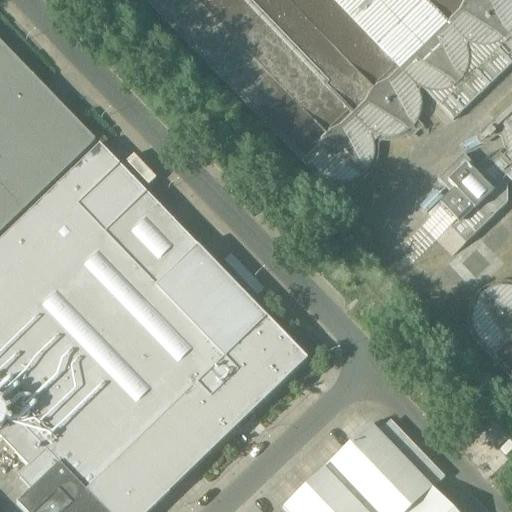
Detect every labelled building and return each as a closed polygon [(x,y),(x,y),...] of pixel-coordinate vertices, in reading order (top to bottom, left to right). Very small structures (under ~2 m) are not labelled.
[(437,93),(426,92),(454,121),(511,67),(511,33),(508,39),(499,45),(487,48),(475,46),(464,41),(469,52),(469,64),(465,76),(458,84),(448,91),(437,93)] [(0,232),(95,141),(0,42),(0,232)] [(307,361),(99,146),(0,241),(0,404),(13,419),(0,431),(0,439),(27,468),(17,478),(30,491),(16,505),(23,511),(149,511),(168,495),(307,361)] [(462,157),(437,181),(448,192),(450,194),(453,198),(439,211),(456,229),(440,245),(439,246),(452,259),(495,217),(500,211),(506,206),(506,188),(500,181),(493,188),(479,174),(462,157)] [(407,511),(443,478),(390,423),(378,434),(370,425),(282,509),(285,511),(407,511)] [(408,511),(452,511),(431,490),(408,511)]
